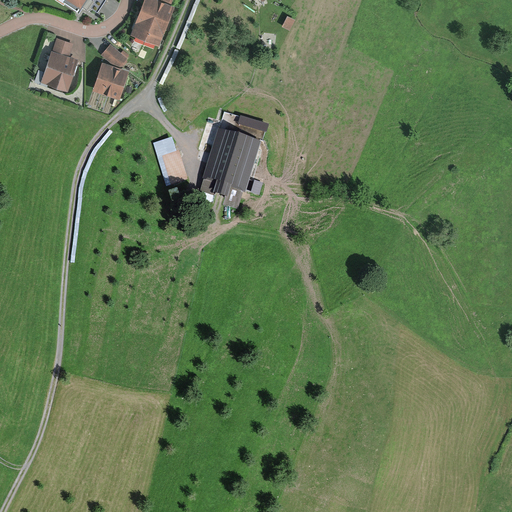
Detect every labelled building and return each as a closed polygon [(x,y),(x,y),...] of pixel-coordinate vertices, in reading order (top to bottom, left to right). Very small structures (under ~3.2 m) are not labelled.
[(59,0),(78,11),(82,4),(97,13),(104,0),(59,0)] [(143,0),(132,31),(159,42),(174,3),(171,1),(171,0),(143,0)] [(295,18),(287,14),(282,24),(290,28),(295,18)] [(57,38),(53,49),(70,54),(74,43),(57,38)] [(110,43),(101,53),(114,64),(119,66),(127,57),(110,43)] [(53,49),(51,48),(42,79),(68,88),(78,56),(70,54),(53,49)] [(114,64),(102,60),(93,89),(119,98),(129,69),(119,66),(114,64)] [(162,97),(158,98),(164,112),(168,111),(162,97)] [(262,141),(219,128),(199,191),(215,196),(216,193),(225,196),(223,205),(238,210),(243,192),(245,193),(262,141)] [(172,140),(154,145),(167,187),(188,181),(179,153),(176,153),(172,140)]
